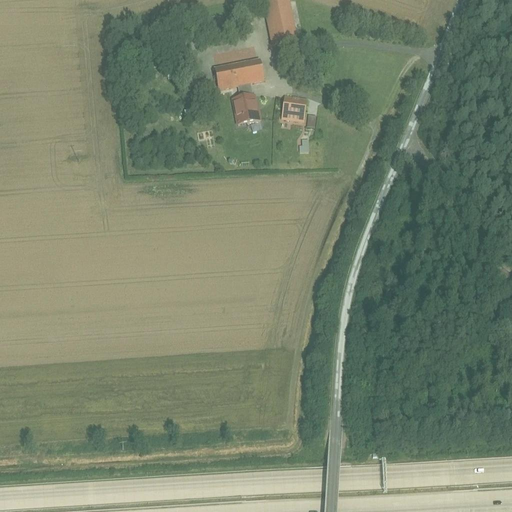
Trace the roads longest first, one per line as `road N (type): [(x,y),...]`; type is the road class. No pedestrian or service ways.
road 1 (residential): [(466,0),(351,289),(331,511)]
road 2 (motorway): [(511,468),(0,499)]
road 3 (motorway): [(335,511),(511,501)]
